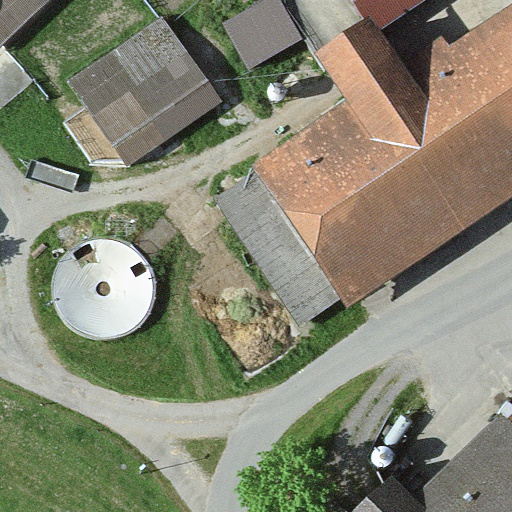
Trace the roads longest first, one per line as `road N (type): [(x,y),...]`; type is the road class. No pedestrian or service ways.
road 1 (unclassified): [(265,414),(511,269)]
road 2 (residential): [(124,418),(199,424),(265,414)]
road 3 (residential): [(124,418),(0,362)]
road 4 (residential): [(209,511),(124,418)]
